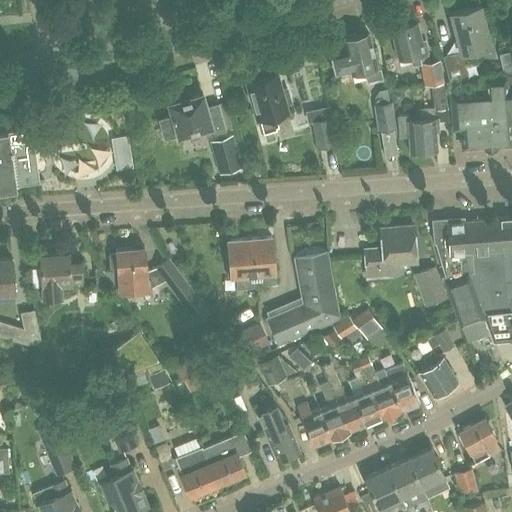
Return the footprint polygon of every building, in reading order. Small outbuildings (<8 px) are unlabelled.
[(477,64),(473,50),(491,45),(481,5),(451,12),(461,51),(443,55),(450,82),(470,78),(467,67),(477,64)] [(431,61),(428,52),(429,52),(425,39),(422,40),(418,21),(391,28),(399,59),(409,57),(412,67),(422,65),(425,84),(445,80),(441,60),(431,61)] [(336,73),(351,70),(352,72),(364,69),(368,81),(383,77),(380,65),(379,66),(375,51),(373,51),(369,33),(344,38),(346,47),(331,51),(336,73)] [(248,80),(259,119),(263,131),(277,127),(273,114),(288,110),(286,103),(292,101),(288,88),(282,89),(277,71),(248,80)] [(511,75),(486,77),(487,90),(452,93),(454,128),(461,127),(463,147),(486,145),(486,150),(497,149),(497,144),(511,143),(511,135),(510,109),(511,109),(511,75)] [(435,106),(448,105),(445,80),(425,84),(425,85),(432,85),(435,106)] [(392,100),(390,101),(388,88),(378,90),(373,100),(378,131),(397,128),(392,100)] [(208,135),(226,131),(227,130),(219,103),(207,106),(203,93),(169,103),(173,116),(159,120),(165,140),(205,128),(208,135)] [(129,100),(132,126),(156,124),(154,98),(129,100)] [(450,120),(448,105),(435,106),(418,108),(419,119),(408,120),(407,115),(398,116),(400,136),(409,136),(410,151),(412,151),(416,154),(422,153),(424,150),(437,149),(436,130),(439,130),(438,120),(450,120)] [(330,117),(321,118),(312,120),(313,123),(318,148),(336,144),(330,117)] [(0,188),(15,187),(15,184),(39,181),(35,147),(40,147),(44,142),(42,127),(8,131),(8,130),(0,130),(0,188)] [(233,129),(215,134),(209,136),(219,173),(242,166),(236,146),(238,145),(233,129)] [(511,216),(468,221),(471,262),(488,318),(485,319),(492,341),(494,341),(511,340),(511,216)] [(443,278),(461,328),(485,319),(488,318),(471,262),(468,221),(453,222),(453,220),(433,222),(434,244),(446,276),(443,278)] [(416,262),(414,224),(381,227),(382,247),(365,248),(367,277),(389,275),(388,264),(416,262)] [(258,287),(258,285),(276,284),(275,274),(272,236),(228,240),(230,264),(227,264),(228,277),(231,276),(231,278),(236,277),(237,288),(258,287)] [(99,264),(94,268),(95,288),(113,287),(116,291),(117,291),(119,291),(135,290),(137,290),(148,290),(148,288),(151,287),(151,286),(165,280),(196,321),(209,312),(210,312),(169,256),(156,266),(157,267),(147,270),(145,247),(116,248),(117,254),(109,254),(110,268),(103,269),(102,267),(101,268),(99,264)] [(278,344),(340,317),(327,250),(325,250),(313,247),(306,249),(296,256),(294,256),(303,301),(266,317),(278,344)] [(81,260),(70,261),(69,252),(53,253),(51,251),(43,252),(41,254),(40,254),(41,266),(31,267),(32,286),(42,285),(43,297),(61,295),(61,287),(72,287),(71,280),(82,279),(81,260)] [(0,293),(15,292),(12,257),(0,258),(0,293)] [(436,266),(419,271),(412,273),(424,305),(446,297),(436,266)] [(368,308),(359,313),(356,315),(352,318),(371,344),(386,334),(368,308)] [(24,328),(28,344),(42,341),(35,309),(20,312),(24,328)] [(0,335),(28,344),(24,328),(0,320),(0,335)] [(270,343),(260,321),(241,329),(250,351),(270,343)] [(335,328),(342,339),(346,343),(356,336),(346,321),(335,328)] [(444,351),(453,346),(444,328),(426,338),(425,337),(416,343),(422,354),(439,344),(444,351)] [(321,334),(331,345),(342,339),(334,329),(321,334)] [(126,371),(159,360),(139,330),(111,349),(126,371)] [(230,339),(200,352),(208,370),(211,376),(240,363),(230,339)] [(304,368),(311,360),(296,346),(288,354),(304,368)] [(422,358),(428,366),(419,371),(433,396),(458,381),(443,357),(441,353),(437,355),(434,351),(422,358)] [(176,385),(208,370),(200,352),(168,367),(176,385)] [(267,384),(269,384),(292,372),(297,369),(278,353),(257,362),(267,384)] [(401,409),(388,379),(384,369),(383,367),(375,370),(368,354),(358,358),(361,363),(371,387),(383,416),(401,409)] [(366,423),(383,416),(371,387),(361,363),(358,358),(350,361),(362,390),(354,394),(366,423)] [(401,409),(420,401),(403,360),(384,369),(388,379),(401,409)] [(348,431),(366,423),(354,394),(346,397),(331,362),(322,365),(328,380),(336,401),(348,431)] [(147,374),(153,388),(169,381),(163,367),(147,374)] [(109,384),(118,406),(133,401),(125,378),(109,384)] [(332,438),(348,431),(336,401),(328,380),(319,383),(328,404),(319,408),(332,438)] [(30,383),(32,398),(50,396),(48,381),(30,383)] [(300,450),(288,420),(277,404),(274,405),(270,395),(254,402),(258,411),(260,411),(268,428),(265,429),(278,460),(300,450)] [(296,405),(301,416),(313,446),(332,438),(319,408),(311,411),(307,401),(296,405)] [(119,453),(140,445),(128,417),(108,425),(119,453)] [(459,430),(474,461),(500,448),(495,437),(496,437),(485,417),(459,430)] [(147,428),(152,442),(164,438),(159,423),(147,428)] [(74,467),(64,440),(61,441),(58,433),(45,438),(48,447),(45,448),(55,474),(74,467)] [(218,484),(246,472),(237,451),(219,458),(212,441),(202,445),(218,484)] [(154,447),(163,469),(174,465),(166,442),(154,447)] [(190,496),(218,484),(202,445),(174,457),(190,496)] [(0,447),(0,472),(9,472),(8,447),(0,447)] [(432,447),(410,457),(423,487),(445,476),(432,447)] [(134,467),(131,468),(127,456),(109,464),(113,476),(100,481),(113,511),(132,511),(149,504),(134,467)] [(410,457),(387,468),(401,497),(407,507),(415,503),(409,493),(423,487),(410,457)] [(381,511),(379,506),(391,501),(395,511),(394,511),(393,511),(409,511),(407,507),(401,497),(387,468),(365,478),(371,491),(361,495),(368,511),(381,511)] [(454,472),(461,496),(479,492),(472,468),(454,472)] [(80,511),(72,489),(71,489),(65,478),(47,485),(52,497),(38,502),(42,511),(80,511)] [(351,511),(340,484),(313,496),(319,511),(351,511)] [(486,511),(485,501),(460,505),(461,511),(486,511)] [(255,511),(284,511),(280,502),(255,511)] [(286,511),(302,511),(299,511),(294,511),(291,502),(284,504),(286,511)]
